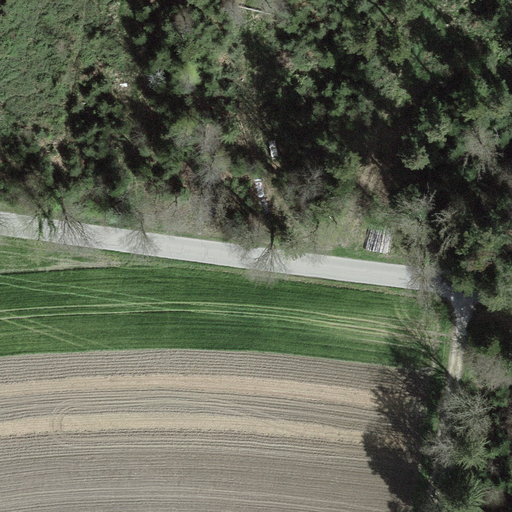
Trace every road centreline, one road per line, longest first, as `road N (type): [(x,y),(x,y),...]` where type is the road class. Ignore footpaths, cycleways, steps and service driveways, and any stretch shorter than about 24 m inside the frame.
road 1 (unclassified): [(0,225),(511,290)]
road 2 (track): [(431,511),(470,285)]
